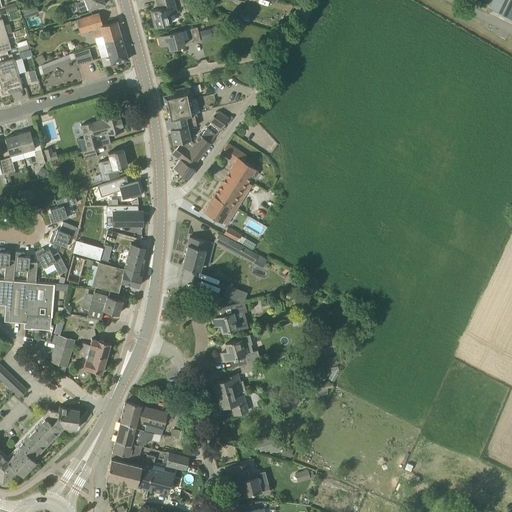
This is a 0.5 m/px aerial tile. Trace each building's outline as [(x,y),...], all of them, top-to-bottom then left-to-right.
[(79,0),(80,1),(76,3),(76,4),(78,11),(80,12),(89,9),(104,3),(103,0),(79,0)] [(176,12),(173,0),(156,0),(159,9),(151,11),(155,26),(171,22),(168,14),(176,12)] [(511,0),(493,0),(489,8),(511,18),(511,0)] [(6,12),(17,9),(15,3),(5,6),(6,12)] [(36,5),(22,10),(25,18),(39,13),(36,5)] [(102,25),(99,13),(76,20),(80,32),(92,29),(95,38),(97,44),(105,42),(104,40),(121,35),(117,21),(102,25)] [(4,25),(2,19),(0,19),(0,35),(7,34),(6,34),(12,32),(10,23),(4,25)] [(194,42),(200,41),(197,27),(190,28),(194,42)] [(202,40),(212,38),(210,28),(200,31),(202,40)] [(184,45),(180,31),(158,37),(160,46),(168,43),(169,49),(184,45)] [(0,52),(11,49),(7,34),(0,35),(0,52)] [(100,58),(103,67),(128,59),(121,35),(104,40),(105,42),(109,56),(100,58)] [(19,51),(29,48),(27,40),(16,43),(19,51)] [(21,59),(32,56),(29,48),(19,51),(21,59)] [(93,60),(89,48),(74,53),(77,64),(93,60)] [(41,54),(34,59),(39,66),(46,61),(41,54)] [(0,78),(18,74),(14,59),(0,62),(0,78)] [(35,70),(28,72),(31,82),(38,80),(35,70)] [(0,85),(3,94),(13,91),(23,89),(18,74),(0,78),(0,85)] [(194,113),(191,99),(193,98),(190,86),(173,90),(173,93),(163,95),(165,104),(169,104),(170,108),(166,109),(168,119),(177,117),(194,113)] [(228,118),(219,111),(215,116),(213,115),(209,120),(220,128),(228,118)] [(82,151),(95,148),(95,147),(101,145),(98,134),(105,133),(105,135),(124,130),(119,113),(102,118),(102,120),(81,126),(85,138),(83,139),(85,145),(80,146),(82,151)] [(196,126),(194,113),(177,117),(168,119),(165,119),(167,129),(170,129),(173,143),(180,142),(188,140),(190,139),(188,128),(196,126)] [(191,167),(216,135),(207,128),(201,136),(199,135),(191,145),(188,143),(188,140),(180,142),(180,143),(172,153),(179,159),(174,167),(188,178),(195,170),(191,167)] [(32,138),(30,130),(17,134),(22,151),(24,158),(36,155),(38,164),(45,162),(38,136),(32,138)] [(17,134),(4,138),(9,155),(22,151),(17,134)] [(228,158),(235,148),(227,143),(220,152),(228,158)] [(44,149),(47,161),(58,158),(56,151),(52,152),(51,147),(44,149)] [(97,156),(95,148),(82,151),(82,152),(82,151),(85,159),(97,156)] [(103,180),(119,176),(117,169),(121,168),(121,167),(127,165),(123,148),(108,152),(109,158),(98,162),(101,173),(103,180)] [(11,157),(5,159),(8,172),(15,170),(11,157)] [(203,211),(211,216),(222,223),(223,222),(248,182),(251,176),(253,177),(256,177),(258,173),(257,170),(256,169),(237,157),(203,211)] [(0,167),(2,174),(8,172),(5,159),(0,160),(0,167)] [(41,166),(37,173),(44,177),(48,170),(41,166)] [(127,175),(98,185),(102,196),(120,188),(122,198),(131,196),(131,197),(141,195),(138,180),(128,182),(127,175)] [(59,186),(57,193),(64,195),(66,188),(59,186)] [(76,202),(74,194),(55,200),(57,206),(50,208),(51,213),(48,214),(51,222),(68,216),(65,206),(76,202)] [(115,209),(115,230),(145,230),(145,209),(115,209)] [(71,234),(76,236),(79,227),(62,221),(59,229),(57,228),(55,233),(52,232),(49,240),(66,246),(71,234)] [(240,235),(241,235),(228,227),(224,234),(237,241),(240,235)] [(214,241),(253,262),(258,254),(219,233),(214,241)] [(201,263),(207,241),(189,236),(182,265),(200,270),(201,263)] [(76,241),(73,251),(99,259),(102,249),(76,241)] [(130,244),(125,264),(124,267),(141,271),(147,248),(130,244)] [(104,245),(102,252),(109,254),(111,247),(104,245)] [(0,248),(0,266),(5,266),(4,279),(12,279),(13,270),(14,260),(8,260),(8,252),(3,251),(3,248),(0,248)] [(60,272),(67,268),(57,252),(52,255),(47,248),(43,250),(41,248),(35,252),(44,267),(53,262),(60,272)] [(26,271),(25,280),(34,281),(36,263),(28,263),(28,256),(23,255),(23,252),(14,252),(14,260),(13,270),(26,271)] [(87,259),(85,265),(92,267),(93,265),(94,261),(87,259)] [(123,273),(115,271),(116,267),(99,262),(93,286),(118,292),(121,282),(138,286),(141,275),(140,275),(141,271),(124,267),(123,273)] [(53,284),(0,279),(0,304),(5,304),(4,320),(26,322),(26,321),(31,321),(31,323),(39,324),(39,315),(51,316),(53,284)] [(227,284),(222,295),(240,302),(243,301),(246,292),(227,284)] [(118,314),(122,300),(109,297),(109,296),(94,291),(87,317),(101,319),(103,310),(118,314)] [(240,302),(231,304),(231,305),(232,311),(245,307),(244,301),(243,301),(240,302)] [(245,317),(235,320),(233,312),(218,316),(211,318),(213,326),(220,324),(222,332),(236,328),(237,330),(247,327),(245,317)] [(59,334),(63,322),(57,321),(54,332),(59,334)] [(242,346),(251,344),(252,344),(249,334),(239,337),(240,339),(225,343),(227,351),(221,353),(223,360),(245,354),(247,362),(258,359),(260,359),(257,350),(253,351),(244,353),(242,346)] [(71,348),(74,340),(57,335),(55,343),(56,344),(71,348)] [(98,340),(92,338),(90,344),(81,341),(78,350),(87,353),(105,358),(110,343),(98,340)] [(51,362),(58,364),(66,366),(71,348),(56,344),(51,362)] [(101,373),(105,358),(87,353),(83,368),(101,373)] [(249,370),(260,367),(258,359),(247,362),(247,363),(240,365),(241,372),(249,370)] [(331,373),(328,379),(333,382),(338,374),(339,374),(337,365),(330,368),(331,373)] [(7,371),(0,378),(0,379),(4,384),(12,375),(7,371)] [(239,381),(237,373),(223,377),(224,379),(214,382),(215,387),(214,388),(216,395),(244,387),(242,380),(239,381)] [(9,388),(17,380),(12,375),(4,384),(9,388)] [(14,393),(22,385),(17,380),(9,388),(14,393)] [(19,398),(27,389),(22,385),(14,393),(19,398)] [(247,410),(243,395),(246,394),(244,387),(216,395),(218,402),(219,401),(221,407),(231,404),(234,414),(247,410)] [(146,424),(145,428),(144,431),(153,433),(161,434),(167,412),(142,406),(125,401),(120,421),(138,426),(139,422),(146,424)] [(76,429),(79,409),(59,406),(58,411),(51,410),(49,407),(42,414),(44,416),(18,444),(20,446),(7,460),(0,452),(0,481),(2,483),(16,469),(22,474),(36,460),(33,458),(63,427),(76,429)] [(120,421),(115,441),(132,446),(132,444),(141,446),(143,446),(144,443),(146,444),(147,439),(149,440),(151,439),(153,433),(144,431),(137,429),(138,426),(120,421)] [(172,429),(170,436),(178,438),(179,430),(172,429)] [(279,442),(277,435),(257,439),(258,441),(247,444),(248,448),(257,446),(258,450),(261,449),(261,451),(267,452),(289,458),(291,449),(283,447),(281,442),(279,442)] [(132,446),(115,441),(111,457),(120,460),(122,453),(135,457),(135,456),(138,457),(139,452),(141,446),(132,444),(132,446)] [(105,477),(135,485),(141,465),(133,463),(135,457),(122,453),(120,460),(111,457),(105,477)] [(186,466),(188,458),(169,453),(169,455),(167,463),(166,465),(185,470),(186,466)] [(252,478),(250,471),(248,463),(234,466),(240,487),(243,487),(245,495),(258,491),(259,495),(270,492),(268,481),(259,484),(256,476),(252,478)] [(147,488),(152,468),(141,465),(135,485),(147,488)] [(167,493),(172,473),(152,468),(147,488),(167,493)] [(310,479),(308,472),(307,470),(298,472),(301,482),(310,479)]
